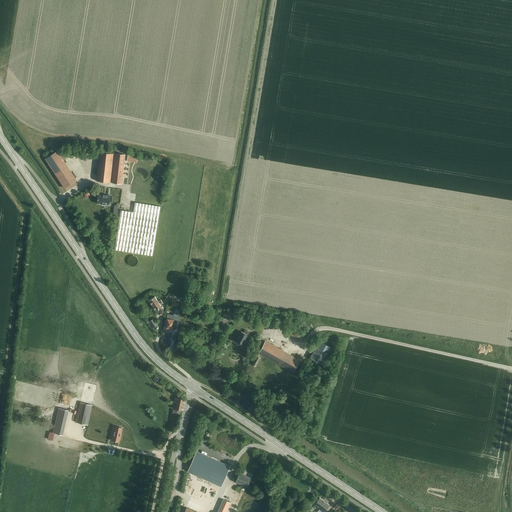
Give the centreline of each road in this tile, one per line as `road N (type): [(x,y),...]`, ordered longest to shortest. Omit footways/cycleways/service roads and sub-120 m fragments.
road 1 (secondary): [(193,388),(140,343),(0,135)]
road 2 (secondary): [(381,511),(279,444)]
